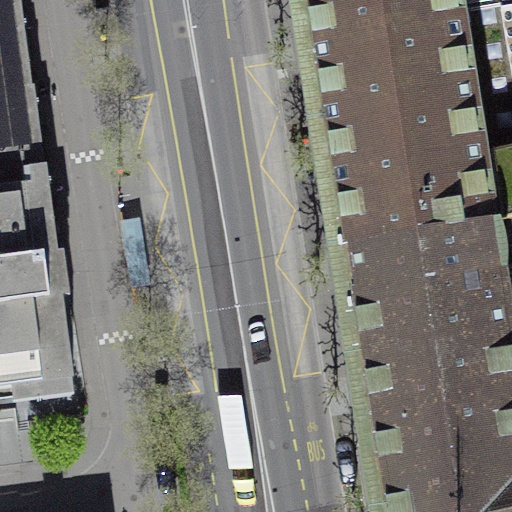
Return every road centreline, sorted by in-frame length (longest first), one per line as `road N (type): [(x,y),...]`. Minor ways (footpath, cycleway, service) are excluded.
road 1 (secondary): [(184,0),(265,511)]
road 2 (residential): [(61,0),(138,493)]
road 3 (residential): [(0,511),(138,493)]
